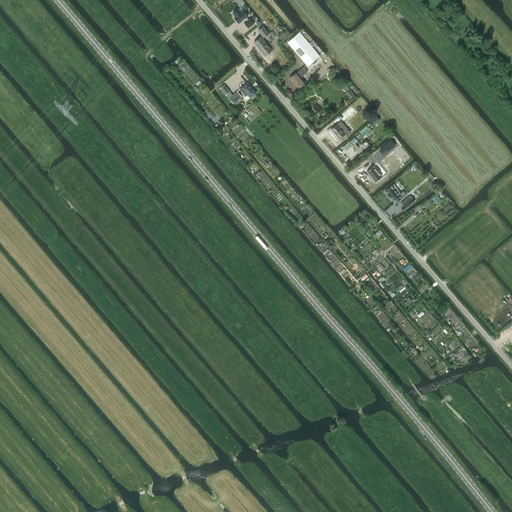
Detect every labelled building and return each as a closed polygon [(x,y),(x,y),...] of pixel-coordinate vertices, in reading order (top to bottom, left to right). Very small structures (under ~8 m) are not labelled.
[(238,9),(233,13),(235,17),(234,18),(239,23),(245,18),(247,21),(244,23),(248,28),(254,23),(250,18),(248,19),(247,17),(248,16),(243,10),(240,7),(238,9)] [(264,37),(268,33),(263,26),(258,30),(264,37)] [(287,35),(283,30),(277,35),(281,40),(287,35)] [(323,60),(315,50),(316,49),(309,39),(307,41),(299,32),(288,42),(311,70),(323,60)] [(265,55),(272,50),(261,36),(254,42),(265,55)] [(296,73),(290,78),(299,88),(301,90),(306,86),(304,84),(305,83),(300,78),(302,76),(304,74),(308,71),(304,67),(300,69),(298,72),(299,73),(297,74),(296,73)] [(242,87),(240,89),(245,95),(247,94),(250,97),(251,97),(252,98),(253,98),(255,96),(255,95),(254,94),(256,92),(247,82),(242,87)] [(224,84),(219,88),(225,95),(230,91),(224,84)] [(345,93),(350,99),(355,95),(350,89),(345,93)] [(237,91),(229,98),(233,103),(241,96),(237,91)] [(376,117),(371,121),(374,125),(379,121),(380,120),(377,116),(376,117)] [(339,139),(346,133),(347,135),(350,133),(345,128),(343,130),(337,124),(331,129),(336,134),(339,138),(339,139)] [(388,153),(396,146),(391,140),(383,147),(388,153)] [(382,176),(373,166),(367,172),(375,182),(382,176)] [(390,197),(392,200),(394,199),(396,202),(406,194),(403,190),(400,193),(399,194),(395,189),(397,188),(394,184),(392,186),(391,185),(390,186),(391,186),(385,191),(388,194),(387,194),(390,197)] [(437,194),(431,198),(436,204),(441,201),(438,195),(437,194)] [(407,198),(401,203),(402,206),(401,207),(403,210),(414,201),(412,198),(409,200),(407,198)] [(419,205),(412,209),(414,213),(421,208),(419,205)] [(452,208),(445,213),(448,216),(455,212),(452,208)]
